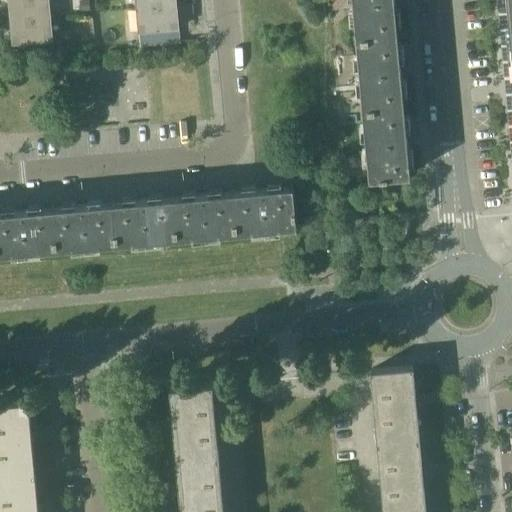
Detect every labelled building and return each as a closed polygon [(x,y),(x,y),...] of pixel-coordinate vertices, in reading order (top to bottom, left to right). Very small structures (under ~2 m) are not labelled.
[(8,0),(10,20),(50,17),(48,0),(8,0)] [(135,0),(136,8),(177,5),(176,0),(135,0)] [(394,0),(353,0),(357,37),(398,33),(394,0)] [(177,5),(136,8),(138,31),(179,27),(177,5)] [(50,17),(10,20),(12,42),(52,38),(50,17)] [(179,42),(177,28),(151,30),(152,44),(179,42)] [(363,107),(404,103),(401,68),(398,33),(357,37),(363,107)] [(407,138),(404,103),(363,107),(369,177),(410,173),(407,138)] [(233,190),(237,230),(297,225),(293,184),(263,187),(233,190)] [(173,195),(176,236),(237,230),(233,190),(203,192),(173,195)] [(112,201),(116,241),(176,236),(173,195),(143,198),(112,201)] [(52,206),(56,247),(116,241),(112,201),(82,203),(52,206)] [(0,251),(56,247),(52,206),(22,209),(0,210),(0,251)] [(376,440),(418,436),(415,400),(412,365),(370,368),(376,440)] [(175,459),(217,455),(211,383),(169,387),(172,423),(175,459)] [(0,474),(34,471),(31,435),(28,400),(0,402),(0,474)] [(422,472),(418,436),(376,440),(382,511),(387,511),(425,509),(422,472)] [(180,511),(222,511),(217,455),(175,459),(179,495),(180,511)] [(38,511),(38,507),(34,471),(0,474),(0,511),(38,511)]
